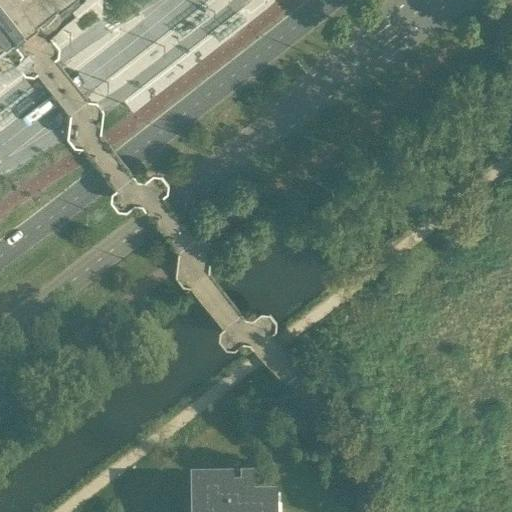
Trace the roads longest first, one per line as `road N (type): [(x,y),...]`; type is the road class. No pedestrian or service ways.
road 1 (secondary): [(0,336),(423,0)]
road 2 (secondary): [(324,0),(0,252)]
